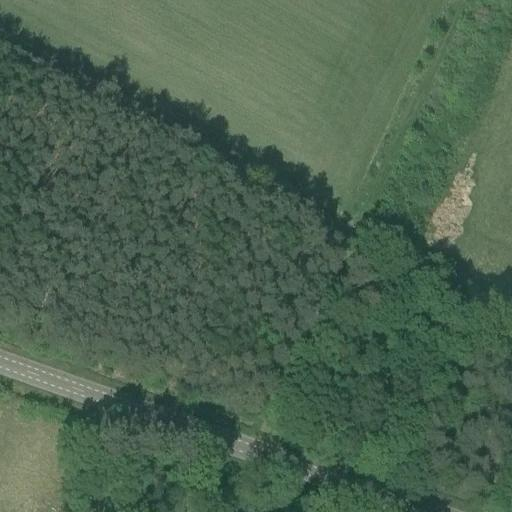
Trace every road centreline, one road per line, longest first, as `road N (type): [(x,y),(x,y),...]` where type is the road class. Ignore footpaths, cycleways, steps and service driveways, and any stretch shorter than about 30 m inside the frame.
road 1 (track): [(460,0),(254,452)]
road 2 (tertiary): [(421,511),(0,363)]
